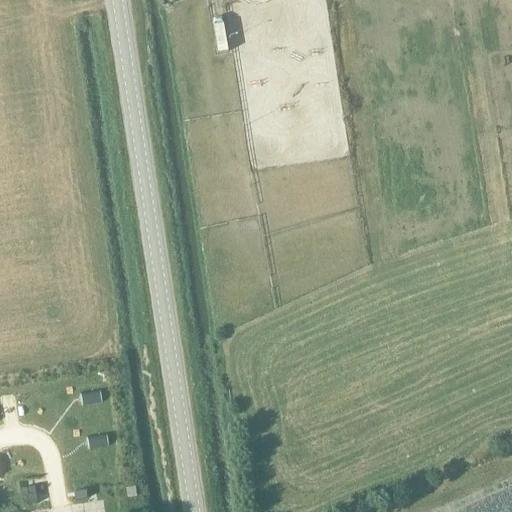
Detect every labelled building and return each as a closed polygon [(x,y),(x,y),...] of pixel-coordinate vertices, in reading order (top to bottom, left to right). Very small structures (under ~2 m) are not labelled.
[(99,392),(85,394),(87,405),(101,402),(99,392)] [(106,435),(91,438),(93,448),(108,446),(106,435)] [(36,488),(21,490),(22,497),(30,496),(31,503),(38,502),(36,488)] [(135,489),(126,490),(127,499),(136,498),(135,489)] [(88,491),(75,493),(76,502),(89,500),(88,491)]
